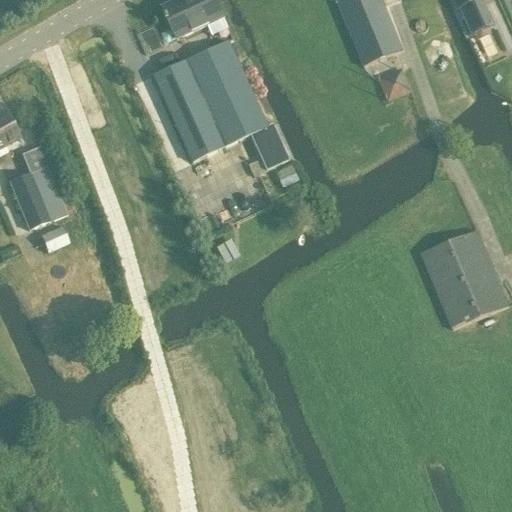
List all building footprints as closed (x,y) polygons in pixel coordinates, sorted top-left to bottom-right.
[(177,42),(224,21),(214,0),(182,0),(163,9),(167,19),(165,20),(167,24),(169,23),(177,42)] [(333,0),(362,69),(401,53),(379,0),(333,0)] [(452,0),(458,12),(462,10),(484,0),(483,0),(452,0)] [(484,0),(462,10),(473,36),(495,26),(484,0)] [(229,45),(159,77),(155,79),(193,164),(251,138),(267,173),(290,162),(273,126),(267,128),(229,45)] [(0,149),(19,139),(6,115),(0,118),(0,149)] [(29,232),(67,217),(47,168),(52,166),(45,147),(22,156),(30,175),(9,183),(29,232)] [(61,229),(40,239),(48,256),(69,246),(61,229)] [(452,332),(507,309),(476,234),(420,257),(452,332)] [(234,244),(220,252),(227,265),(241,257),(234,244)]
